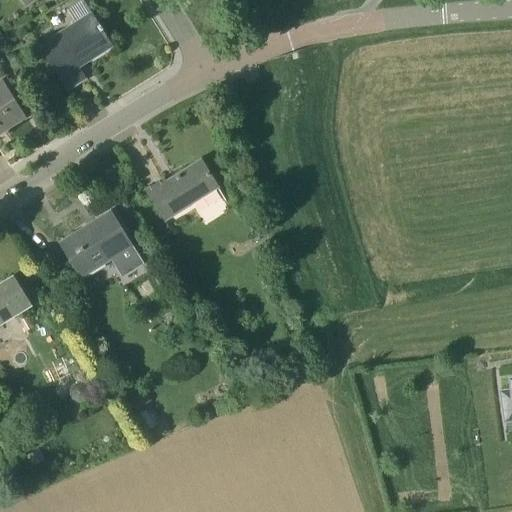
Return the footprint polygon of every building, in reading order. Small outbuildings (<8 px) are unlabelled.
[(84,0),(68,10),(77,24),(41,48),(68,90),(85,79),(78,67),(111,46),(102,31),(103,30),(84,0)] [(2,82),(0,83),(0,127),(1,127),(4,131),(25,117),(2,82)] [(147,190),(165,219),(166,220),(218,187),(201,161),(166,183),(164,179),(147,190)] [(132,246),(111,212),(61,243),(81,277),(132,246)] [(166,220),(165,219),(165,220),(153,227),(154,227),(160,238),(172,231),(166,220)] [(0,324),(30,306),(13,278),(0,286),(0,324)] [(502,392),(506,421),(511,420),(511,379),(510,379),(511,391),(502,392)] [(83,381),(75,383),(70,390),(71,398),(78,403),(86,402),(91,395),(90,386),(83,381)] [(32,467),(45,460),(40,449),(27,456),(32,467)]
